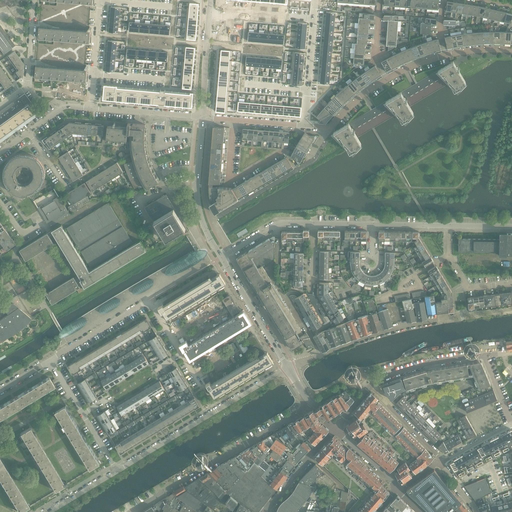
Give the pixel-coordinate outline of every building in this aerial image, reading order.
[(446,11),(451,12),(453,2),(448,2),(447,2),(446,6),(445,6),(444,10),(446,11)] [(455,20),(445,19),(444,19),(444,25),(449,25),(449,28),(448,28),(449,29),(455,28),(455,27),(455,20)] [(0,49),(3,54),(4,53),(7,52),(12,48),(15,46),(13,42),(10,39),(10,38),(9,37),(8,36),(7,35),(0,24),(0,49)] [(39,27),(38,38),(54,40),(55,40),(75,41),(79,42),(82,42),(89,43),(90,37),(90,31),(92,29),(90,27),(89,28),(88,29),(87,31),(84,31),(62,29),(57,28),(48,28),(48,27),(47,28),(40,27),(39,27)] [(431,29),(421,28),(420,33),(423,34),(423,36),(423,37),(428,35),(428,34),(430,34),(431,29)] [(453,48),(450,36),(445,37),(447,46),(447,48),(448,51),(453,50),(453,48)] [(432,40),(435,51),(441,49),(438,39),(432,40)] [(435,51),(432,40),(427,42),(430,53),(435,52),(435,51)] [(397,42),(386,41),(386,46),(388,46),(388,50),(388,51),(393,48),(393,47),(396,47),(397,42)] [(427,42),(422,44),(425,55),(430,53),(427,42)] [(417,46),(421,57),(425,55),(422,44),(417,46)] [(411,47),(416,58),(421,57),(417,46),(411,47)] [(416,58),(411,47),(406,50),(411,60),(416,58)] [(406,50),(401,52),(406,62),(411,60),(406,50)] [(13,51),(6,56),(7,56),(9,60),(17,55),(15,53),(14,51),(13,51)] [(396,54),(401,65),(406,62),(401,52),(396,54)] [(396,66),(397,67),(401,65),(396,54),(391,56),(395,64),(395,63),(396,66)] [(17,55),(9,60),(12,64),(19,58),(18,57),(17,55)] [(387,59),(386,59),(391,68),(391,69),(392,70),(392,69),(396,67),(397,67),(396,66),(395,63),(395,64),(391,56),(389,58),(387,59)] [(19,58),(12,64),(14,67),(22,62),(21,60),(19,58)] [(364,60),(354,59),(353,64),(356,64),(356,68),(361,66),(361,65),(364,65),(364,60)] [(383,61),(381,62),(385,70),(386,71),(386,72),(387,72),(392,70),(391,69),(391,68),(386,59),(383,61)] [(22,62),(14,67),(17,71),(23,66),(23,64),(22,62)] [(458,71),(458,70),(459,70),(457,67),(456,68),(456,67),(455,65),(453,62),(442,68),(438,70),(438,71),(441,74),(445,78),(446,77),(447,78),(446,78),(449,83),(453,89),(453,90),(456,88),(457,90),(460,88),(461,87),(460,86),(462,85),(463,86),(466,83),(465,82),(459,71),(458,71)] [(35,77),(43,78),(51,79),(51,78),(53,78),(55,79),(77,80),(78,81),(79,81),(86,81),(87,76),(87,70),(88,67),(86,66),(86,67),(85,68),(84,70),(81,69),(71,69),(59,68),(52,67),(45,66),(44,65),(43,66),(37,66),(36,66),(36,65),(36,66),(36,67),(35,76),(35,77)] [(370,69),(376,78),(381,74),(375,65),(370,69)] [(365,72),(372,81),(376,79),(376,78),(370,69),(365,72)] [(414,85),(401,93),(403,96),(404,98),(407,102),(409,107),(449,83),(446,78),(441,69),(438,71),(414,85)] [(361,75),(368,84),(372,81),(365,72),(361,75)] [(7,74),(6,75),(0,79),(0,82),(2,85),(9,79),(8,77),(9,76),(7,74)] [(368,84),(361,75),(356,78),(364,88),(368,84)] [(352,81),(359,91),(364,88),(356,78),(352,81)] [(9,79),(2,85),(5,89),(12,84),(11,81),(12,80),(10,79),(9,79)] [(348,85),(355,94),(359,91),(352,81),(348,85)] [(104,92),(103,99),(116,101),(118,101),(125,101),(132,102),(139,102),(146,103),(153,104),(159,104),(164,105),(171,105),(178,106),(185,106),(192,107),(193,93),(191,93),(191,94),(186,94),(179,93),(172,92),(165,92),(166,90),(160,90),(160,91),(154,91),(147,90),(140,90),(133,89),(126,88),(119,88),(117,88),(117,86),(104,85),(104,92)] [(348,85),(344,88),(351,97),(355,94),(348,85)] [(344,88),(340,92),(348,101),(351,97),(344,88)] [(340,92),(336,96),(344,104),(348,101),(340,92)] [(406,102),(406,101),(407,101),(405,98),(404,99),(404,98),(403,96),(401,93),(401,92),(386,101),(386,102),(388,104),(393,109),(394,108),(395,109),(394,109),(397,114),(401,120),(404,119),(405,120),(408,118),(408,119),(408,118),(408,117),(410,116),(411,117),(414,114),(413,113),(409,107),(407,102),(406,102)] [(0,138),(6,134),(12,129),(12,130),(12,129),(18,125),(19,125),(25,120),(30,117),(31,115),(31,116),(37,111),(25,94),(18,98),(19,99),(16,101),(16,100),(12,103),(10,105),(9,105),(6,107),(6,108),(3,110),(3,109),(0,111),(0,138)] [(332,100),(340,108),(344,104),(336,96),(332,100)] [(340,108),(332,100),(328,104),(336,112),(340,108)] [(374,109),(349,124),(351,127),(352,129),(354,133),(357,138),(397,114),(394,109),(389,100),(386,102),(374,109)] [(332,115),(333,116),(336,112),(328,104),(324,108),(330,113),(332,115)] [(321,112),(320,112),(328,119),(329,119),(329,120),(333,116),(332,115),(330,113),(324,108),(322,110),(321,112)] [(318,115),(316,117),(321,120),(318,124),(324,124),(325,123),(325,124),(326,124),(329,120),(329,119),(328,119),(320,112),(320,113),(318,115)] [(72,134),(77,134),(78,122),(75,122),(75,123),(69,123),(72,134)] [(61,127),(68,137),(72,134),(69,123),(65,126),(64,125),(61,127)] [(127,142),(127,134),(132,134),(132,138),(132,146),(133,149),(133,153),(125,155),(125,154),(124,154),(124,153),(123,153),(122,153),(121,153),(120,153),(120,154),(119,155),(119,156),(119,157),(120,157),(120,158),(121,158),(122,158),(123,158),(123,162),(124,163),(124,165),(125,167),(126,169),(126,171),(127,173),(128,176),(129,178),(131,181),(133,186),(135,189),(144,183),(147,187),(146,188),(145,188),(146,189),(147,189),(148,189),(148,188),(152,186),(152,187),(156,186),(155,184),(156,184),(158,182),(155,176),(152,171),(151,167),(150,165),(149,163),(147,158),(147,157),(146,152),(146,151),(145,145),(145,139),(145,138),(145,132),(145,125),(128,123),(127,126),(128,127),(127,128),(107,126),(106,141),(127,142)] [(349,151),(351,150),(352,151),(356,149),(355,148),(358,147),(359,148),(361,146),(361,145),(361,144),(357,138),(354,133),(353,132),(354,132),(353,129),(352,130),(351,129),(352,129),(351,127),(349,124),(349,123),(338,130),(334,132),(334,133),(336,135),(341,140),(342,139),(342,140),(348,151),(349,151)] [(68,137),(61,127),(59,129),(60,130),(58,131),(64,140),(68,137)] [(53,133),(60,143),(64,140),(58,131),(56,132),(55,131),(53,133)] [(51,136),(50,137),(55,145),(60,143),(53,133),(51,134),(51,136)] [(302,137),(301,138),(310,143),(311,144),(314,140),(315,139),(314,139),(313,138),(315,136),(309,136),(305,133),(303,135),(302,137)] [(55,145),(50,137),(48,138),(47,137),(42,140),(45,144),(49,150),(55,145)] [(301,138),(299,142),(308,148),(309,148),(311,144),(310,143),(301,138)] [(299,142),(296,147),(305,152),(306,153),(309,148),(308,148),(299,142)] [(296,147),(293,152),(300,156),(302,157),(303,157),(306,153),(305,152),(296,147)] [(59,158),(61,162),(71,156),(68,152),(59,158)] [(291,155),(290,157),(295,160),(298,164),(299,162),(300,162),(301,162),(303,157),(302,157),(300,156),(293,152),(291,155)] [(22,196),(24,196),(26,196),(28,196),(29,196),(28,195),(29,195),(31,195),(33,194),(34,193),(36,192),(37,191),(39,189),(40,188),(42,186),(42,185),(43,183),(44,182),(44,180),(44,179),(45,177),(45,176),(45,174),(45,173),(45,172),(44,170),(44,168),(43,167),(43,165),(42,164),(41,163),(40,161),(39,160),(38,159),(37,158),(35,157),(34,156),(32,156),(30,155),(28,155),(26,154),(24,154),(22,154),(20,154),(18,155),(16,156),(15,156),(13,157),(11,158),(10,159),(9,161),(8,161),(7,163),(6,165),(5,166),(4,169),(4,170),(3,172),(3,174),(3,176),(3,178),(4,180),(4,181),(5,183),(6,185),(7,187),(8,188),(10,190),(9,190),(11,192),(12,193),(14,194),(15,195),(16,195),(18,195),(19,196),(20,196),(22,196)] [(61,162),(63,166),(73,160),(71,156),(61,162)] [(284,159),(281,160),(287,169),(287,170),(288,170),(292,168),(292,167),(292,166),(288,159),(287,158),(287,157),(286,157),(284,159)] [(73,160),(63,166),(66,169),(76,163),(73,160)] [(279,162),(277,163),(282,172),(282,173),(283,173),(287,171),(287,170),(287,169),(281,160),(279,162)] [(76,163),(66,169),(68,173),(78,167),(76,163)] [(113,165),(119,175),(123,172),(117,163),(113,165)] [(274,165),(272,166),(277,175),(277,176),(278,176),(282,173),(282,172),(277,163),(276,163),(274,165)] [(109,168),(115,177),(119,175),(113,165),(109,168)] [(269,168),(267,169),(272,178),(273,179),(277,176),(278,176),(277,176),(277,175),(272,166),(271,166),(269,168)] [(78,167),(68,173),(71,177),(80,171),(78,167)] [(105,170),(111,180),(115,177),(109,168),(105,170)] [(264,171),(262,172),(267,181),(268,182),(272,179),(273,179),(272,178),(267,169),(266,169),(264,171)] [(105,170),(102,172),(108,182),(111,180),(105,170)] [(80,171),(71,177),(73,181),(83,175),(80,171)] [(102,172),(98,175),(104,184),(108,182),(102,172)] [(259,174),(257,175),(262,184),(263,185),(268,182),(267,181),(262,172),(261,172),(259,174)] [(98,175),(94,177),(100,187),(104,184),(98,175)] [(254,176),(252,178),(257,187),(258,187),(258,188),(263,185),(262,184),(257,175),(254,176)] [(100,187),(94,177),(90,179),(96,189),(100,187)] [(220,179),(210,178),(209,183),(209,187),(209,188),(209,190),(209,191),(209,193),(209,195),(210,197),(210,199),(210,200),(211,202),(211,203),(211,204),(209,205),(215,213),(220,210),(219,209),(223,206),(223,207),(237,198),(238,198),(232,189),(233,189),(232,188),(212,186),(213,183),(219,184),(220,179)] [(249,179),(247,181),(252,190),(253,190),(253,191),(258,188),(258,187),(257,187),(252,178),(249,179)] [(96,189),(90,179),(86,182),(92,192),(96,189)] [(244,182),(242,183),(248,193),(248,194),(248,193),(253,191),(253,190),(252,190),(247,181),(244,182)] [(68,207),(72,214),(85,206),(84,204),(90,200),(87,196),(90,194),(91,194),(84,183),(66,194),(72,204),(68,207)] [(239,185),(237,186),(243,195),(243,196),(248,194),(248,193),(242,183),(242,184),(239,185)] [(233,189),(238,198),(237,198),(238,199),(238,200),(238,199),(243,197),(243,196),(243,195),(237,186),(237,187),(234,188),(233,189)] [(145,207),(167,244),(187,232),(188,231),(166,195),(166,194),(165,195),(145,207)] [(43,218),(44,217),(50,227),(50,228),(70,215),(59,197),(53,200),(54,201),(43,207),(42,205),(38,208),(42,215),(41,216),(43,218)] [(78,246),(75,247),(63,228),(64,228),(62,225),(52,231),(54,234),(80,276),(79,276),(79,277),(75,279),(74,277),(46,294),(52,304),(80,287),(83,285),(85,288),(92,283),(142,252),(143,252),(146,250),(140,241),(137,243),(90,272),(89,270),(77,251),(80,250),(91,267),(116,252),(117,253),(121,250),(120,249),(132,242),(108,203),(67,228),(78,246)] [(414,242),(417,246),(422,243),(419,238),(419,232),(413,232),(412,232),(411,242),(414,242)] [(0,238),(0,242),(1,244),(11,237),(11,236),(10,237),(8,233),(0,238)] [(54,244),(48,234),(47,233),(20,250),(26,261),(28,260),(54,244)] [(261,298),(262,300),(264,303),(265,304),(267,307),(268,309),(268,310),(269,311),(271,315),(272,315),(274,319),(275,321),(275,320),(275,321),(277,324),(278,324),(293,349),(302,343),(301,343),(303,342),(308,349),(311,348),(313,347),(314,346),(309,338),(310,338),(306,332),(306,333),(303,334),(279,294),(276,290),(273,285),(262,266),(274,259),(275,237),(273,237),(273,236),(270,238),(271,239),(247,253),(247,252),(238,257),(238,259),(237,260),(256,291),(257,291),(261,298)] [(1,244),(4,247),(13,241),(11,237),(1,244)] [(13,241),(4,247),(6,251),(10,249),(16,244),(13,241)] [(417,246),(414,248),(417,253),(425,248),(422,243),(417,246)] [(201,246),(64,325),(70,335),(209,254),(201,246)] [(428,252),(425,248),(417,253),(420,257),(428,252)] [(430,257),(428,252),(420,257),(422,262),(431,257),(430,257)] [(431,257),(422,262),(423,262),(425,266),(425,267),(426,267),(433,262),(434,262),(433,261),(431,257)] [(466,262),(459,262),(464,273),(469,273),(469,262),(469,260),(466,260),(466,262)] [(431,276),(439,271),(439,270),(436,266),(428,271),(428,272),(431,276)] [(351,270),(354,276),(362,271),(360,267),(351,270)] [(384,268),(382,271),(390,277),(393,271),(384,268)] [(365,273),(362,271),(354,276),(359,281),(365,273)] [(380,274),(385,281),(386,283),(392,278),(390,277),(382,271),(380,274)] [(431,276),(434,280),(442,275),(439,271),(431,276)] [(165,308),(164,308),(164,307),(161,309),(162,309),(161,309),(167,319),(216,289),(217,291),(224,287),(223,284),(225,283),(220,274),(215,276),(213,273),(208,276),(211,281),(165,308)] [(359,281),(365,284),(368,275),(365,273),(359,281)] [(376,275),(379,284),(385,281),(380,274),(376,275)] [(434,280),(436,285),(445,280),(442,275),(434,280)] [(303,281),(294,280),(294,285),(294,286),(294,289),(302,291),(303,286),(303,281)] [(445,280),(436,285),(439,290),(447,285),(445,280)] [(325,323),(324,321),(323,320),(323,319),(324,319),(324,318),(325,317),(326,317),(327,317),(327,318),(328,318),(332,325),(346,317),(332,292),(332,283),(315,283),(315,288),(314,288),(313,294),(303,294),(297,298),(297,297),(296,297),(296,296),(295,296),(294,295),(293,295),(292,295),(291,295),(291,296),(290,296),(311,332),(325,323)] [(450,289),(447,285),(439,290),(442,294),(450,289)] [(435,303),(437,314),(448,312),(448,313),(449,313),(449,314),(450,314),(450,315),(451,315),(452,315),(453,315),(453,314),(454,313),(454,312),(452,292),(450,289),(442,294),(440,295),(441,302),(435,303)] [(182,338),(179,340),(185,350),(186,349),(191,358),(240,328),(241,330),(248,326),(230,295),(222,300),(234,319),(188,347),(182,338)] [(425,296),(422,297),(419,298),(416,298),(413,299),(411,299),(402,301),(407,323),(408,323),(416,321),(416,322),(418,321),(419,321),(426,320),(427,320),(426,315),(424,301),(426,301),(428,315),(437,313),(437,314),(435,303),(434,295),(425,296)] [(368,315),(374,333),(374,332),(382,330),(384,330),(379,312),(374,298),(364,301),(368,315)] [(25,324),(27,322),(29,319),(30,318),(20,309),(14,304),(13,304),(12,303),(11,303),(10,303),(9,303),(8,304),(7,304),(7,305),(6,306),(5,307),(5,308),(5,309),(5,310),(5,311),(6,311),(6,312),(8,314),(0,319),(0,340),(2,339),(6,337),(9,335),(11,334),(12,333),(14,332),(16,331),(17,330),(19,329),(20,328),(21,327),(22,326),(25,324)] [(379,312),(384,330),(385,329),(392,327),(393,327),(387,309),(379,312)] [(358,318),(357,318),(363,336),(364,336),(371,333),(371,334),(372,333),(374,333),(368,315),(366,316),(358,318)] [(151,326),(146,317),(141,320),(147,328),(151,326)] [(345,324),(351,341),(353,340),(361,337),(363,336),(357,318),(355,319),(346,323),(347,323),(345,324)] [(147,328),(141,320),(137,322),(138,323),(143,331),(147,328)] [(143,331),(138,323),(134,326),(138,333),(143,331)] [(345,324),(336,327),(341,344),(350,341),(351,341),(345,324)] [(138,333),(134,326),(130,328),(134,336),(138,333)] [(326,330),(332,347),(340,344),(341,344),(336,327),(326,330)] [(134,336),(130,328),(125,331),(130,338),(134,336)] [(332,347),(326,330),(321,332),(313,337),(323,353),(330,348),(330,349),(330,348),(332,347)] [(130,338),(125,331),(121,333),(126,341),(130,338)] [(126,341),(121,333),(117,336),(122,343),(126,341)] [(206,377),(202,379),(208,389),(209,389),(214,397),(263,367),(265,369),(272,365),(253,334),(246,339),(257,358),(211,386),(206,377)] [(157,335),(149,340),(152,344),(160,340),(157,335)] [(122,343),(117,336),(113,338),(118,346),(122,343)] [(472,341),(471,336),(441,343),(443,348),(472,341)] [(118,346),(113,338),(109,341),(114,349),(118,346)] [(160,340),(152,344),(155,349),(162,344),(160,340)] [(114,349),(109,341),(105,343),(110,351),(114,349)] [(110,351),(105,343),(101,346),(106,354),(110,351)] [(471,355),(472,355),(473,355),(474,355),(475,354),(476,353),(477,352),(477,351),(478,350),(478,349),(478,348),(477,347),(477,346),(476,345),(476,344),(475,343),(474,343),(473,343),(472,343),(471,343),(470,343),(469,343),(468,344),(467,344),(467,345),(466,346),(466,347),(465,348),(465,349),(465,350),(466,351),(466,352),(467,353),(468,354),(469,354),(469,355),(470,355),(471,355)] [(165,349),(162,344),(155,349),(157,354),(165,349)] [(106,354),(101,346),(97,348),(102,356),(106,354)] [(102,356),(97,348),(93,351),(98,359),(102,356)] [(168,354),(165,349),(157,354),(160,358),(168,354)] [(98,359),(93,351),(89,353),(93,361),(98,359)] [(93,361),(89,353),(84,356),(89,364),(93,361)] [(143,355),(139,358),(144,366),(148,363),(143,355)] [(89,364),(84,356),(80,358),(85,366),(89,364)] [(85,366),(80,358),(76,361),(81,369),(85,366)] [(139,358),(134,361),(139,368),(144,366),(139,358)] [(76,360),(72,363),(77,371),(81,369),(76,361),(76,360)] [(134,361),(129,363),(134,371),(139,368),(134,361)] [(429,371),(427,372),(426,371),(420,373),(421,373),(420,373),(415,374),(414,375),(414,374),(409,376),(403,378),(406,387),(406,389),(407,390),(410,389),(411,390),(415,389),(415,388),(422,386),(422,387),(427,386),(427,384),(430,383),(437,382),(437,383),(442,383),(442,381),(448,380),(449,381),(453,381),(454,379),(460,378),(461,379),(465,378),(465,377),(473,376),(475,381),(474,382),(476,386),(477,386),(479,389),(480,388),(480,389),(483,387),(485,386),(490,384),(491,384),(488,378),(486,373),(484,367),(483,367),(484,367),(481,361),(470,363),(470,364),(467,364),(461,365),(460,365),(455,366),(454,366),(449,367),(443,368),(437,369),(431,370),(431,371),(429,371)] [(72,363),(67,366),(72,374),(77,371),(72,363)] [(129,363),(125,366),(130,374),(134,371),(129,363)] [(359,373),(359,372),(359,371),(359,370),(358,369),(358,368),(357,367),(356,367),(355,366),(354,366),(353,365),(352,365),(351,366),(350,366),(349,366),(348,367),(348,368),(347,369),(346,369),(346,370),(346,372),(346,373),(346,374),(347,375),(347,376),(348,377),(349,378),(350,378),(351,378),(352,379),(353,379),(354,379),(354,378),(355,378),(356,378),(357,377),(358,377),(358,376),(359,375),(359,374),(359,373)] [(125,366),(120,369),(125,377),(130,374),(125,366)] [(176,367),(168,372),(171,376),(179,372),(176,367)] [(120,369),(116,372),(121,380),(125,377),(120,369)] [(116,372),(111,375),(116,383),(121,380),(116,372)] [(182,376),(179,372),(171,376),(174,381),(182,376)] [(111,375),(107,378),(111,385),(116,383),(111,375)] [(182,376),(174,381),(177,386),(185,381),(182,376)] [(35,386),(40,395),(54,386),(49,377),(35,386)] [(86,378),(78,383),(81,388),(89,383),(86,378)] [(107,378),(102,381),(107,388),(111,385),(107,378)] [(384,393),(392,400),(402,390),(405,389),(404,387),(401,378),(381,385),(384,392),(384,393)] [(159,381),(155,383),(159,391),(164,388),(159,381)] [(188,386),(185,381),(177,386),(180,390),(188,386)] [(81,388),(84,393),(92,388),(89,383),(81,388)] [(155,383),(150,386),(155,394),(159,391),(155,383)] [(21,394),(26,403),(40,395),(35,386),(21,394)] [(150,386),(145,389),(150,397),(155,394),(150,386)] [(92,388),(84,393),(87,397),(94,393),(92,388)] [(145,389),(141,392),(146,400),(150,397),(145,389)] [(488,393),(492,402),(497,399),(493,390),(488,393)] [(340,394),(350,405),(354,401),(345,391),(340,394)] [(141,392),(136,395),(141,403),(146,400),(141,392)] [(353,436),(354,435),(357,433),(359,436),(361,434),(363,436),(357,443),(390,472),(393,468),(394,469),(396,468),(397,468),(399,470),(395,473),(402,483),(425,466),(435,456),(433,453),(431,455),(403,427),(400,431),(399,430),(400,428),(399,428),(402,425),(377,401),(379,399),(371,392),(354,413),(358,416),(356,419),(348,425),(346,426),(353,436)] [(97,397),(94,393),(87,397),(90,402),(97,397)] [(483,395),(487,404),(492,402),(488,393),(483,395)] [(26,403),(21,394),(6,403),(12,412),(26,403)] [(293,422),(295,426),(302,434),(306,438),(308,439),(308,438),(315,445),(327,432),(328,431),(329,430),(328,430),(325,427),(322,424),(320,422),(320,421),(319,421),(318,418),(317,418),(316,416),(317,415),(319,414),(321,413),(322,412),(323,412),(325,415),(325,416),(327,419),(328,419),(332,416),(333,416),(338,413),(343,410),(345,411),(350,406),(340,394),(339,395),(322,405),(321,405),(320,406),(319,407),(320,408),(319,408),(319,409),(317,410),(315,411),(314,411),(314,412),(313,411),(313,410),(312,411),(311,411),(293,422)] [(136,395),(132,398),(136,406),(141,403),(136,395)] [(478,397),(482,406),(487,404),(483,395),(478,397)] [(200,405),(195,396),(190,399),(195,407),(195,408),(200,405)] [(396,404),(400,408),(407,401),(403,397),(396,404)] [(473,399),(477,408),(482,406),(478,397),(473,399)] [(132,398),(127,401),(132,408),(136,406),(132,398)] [(195,407),(190,399),(186,402),(191,410),(195,407)] [(472,410),(468,401),(467,399),(466,399),(463,400),(462,401),(467,412),(472,410)] [(468,401),(472,410),(477,408),(473,399),(468,401)] [(127,401),(122,403),(127,411),(132,408),(127,401)] [(407,401),(400,408),(404,412),(410,405),(407,401)] [(191,410),(186,402),(182,404),(187,412),(191,410)] [(0,406),(0,418),(12,412),(6,403),(0,406)] [(122,403),(118,406),(122,414),(127,411),(122,403)] [(187,412),(182,404),(178,407),(183,415),(187,412)] [(404,412),(407,416),(414,409),(410,405),(404,412)] [(65,406),(55,412),(66,429),(68,434),(90,469),(94,467),(99,464),(101,463),(99,460),(98,461),(70,414),(70,413),(69,412),(65,407),(65,406)] [(183,415),(178,407),(174,409),(179,417),(183,415)] [(179,417),(174,409),(170,412),(175,420),(179,417)] [(418,413),(414,409),(407,416),(411,419),(418,413)] [(106,410),(98,415),(101,420),(109,415),(106,410)] [(175,420),(170,412),(166,414),(171,422),(171,423),(175,420)] [(422,416),(418,413),(411,419),(415,423),(422,416)] [(171,422),(166,414),(162,417),(167,425),(171,422)] [(111,420),(109,415),(101,420),(103,425),(111,420)] [(426,420),(422,416),(415,423),(419,427),(426,420)] [(457,420),(460,425),(468,420),(466,416),(457,420)] [(167,425),(162,417),(157,419),(162,427),(167,425)] [(162,427),(157,419),(153,422),(158,430),(162,427)] [(114,424),(111,420),(103,425),(106,429),(114,424)] [(426,420),(419,427),(423,431),(430,424),(426,420)] [(460,425),(463,430),(471,425),(468,420),(460,425)] [(158,430),(153,422),(149,424),(154,432),(158,430)] [(288,425),(290,429),(295,435),(296,437),(300,441),(299,442),(300,442),(301,444),(304,441),(304,440),(306,438),(302,434),(295,426),(293,422),(288,425)] [(117,429),(114,424),(106,429),(109,434),(117,429)] [(154,432),(149,424),(145,427),(150,435),(154,432)] [(430,424),(423,431),(426,435),(433,428),(430,424)] [(288,425),(277,432),(279,435),(279,436),(287,444),(296,437),(295,435),(290,429),(288,425)] [(463,430),(465,434),(473,430),(471,425),(463,430)] [(150,435),(145,427),(141,429),(146,437),(150,435)] [(25,430),(20,434),(32,454),(55,491),(59,488),(67,483),(66,481),(65,482),(64,482),(63,482),(34,435),(35,434),(33,434),(30,428),(26,430),(25,430)] [(426,435),(430,438),(437,432),(433,428),(426,435)] [(146,437),(141,429),(137,432),(142,440),(146,437)] [(473,430),(465,434),(468,440),(477,435),(473,430)] [(142,440),(137,432),(133,434),(138,442),(142,440)] [(268,437),(263,440),(264,443),(281,454),(283,451),(287,446),(288,445),(287,444),(279,436),(277,432),(270,436),(269,437),(268,438),(268,437)] [(437,432),(430,438),(435,443),(441,436),(437,432)] [(138,442),(133,434),(129,437),(134,445),(138,442)] [(448,440),(453,448),(458,446),(452,435),(451,434),(450,434),(451,436),(450,437),(451,438),(448,440)] [(452,435),(458,446),(463,443),(458,434),(455,436),(454,435),(453,435),(452,435)] [(504,434),(500,436),(504,446),(508,443),(504,434)] [(372,511),(390,493),(380,484),(383,481),(352,453),(353,452),(349,448),(348,449),(347,448),(345,448),(341,445),(343,443),(334,436),(314,457),(322,465),(349,489),(348,496),(348,495),(349,496),(350,491),(359,499),(349,510),(349,511),(351,511),(350,511),(372,511)] [(500,436),(495,438),(500,448),(504,446),(500,436)] [(134,445),(129,437),(125,439),(130,447),(134,445)] [(306,438),(304,440),(304,441),(311,448),(313,446),(315,445),(308,438),(308,439),(306,438)] [(495,438),(491,441),(495,450),(500,448),(495,438)] [(130,447),(125,439),(121,442),(125,450),(130,447)] [(263,440),(257,443),(260,447),(268,454),(277,461),(278,460),(279,461),(282,456),(283,456),(281,454),(264,443),(263,440)] [(448,440),(444,442),(443,443),(448,451),(453,448),(448,440)] [(304,441),(301,444),(308,451),(311,448),(304,441)] [(491,441),(487,443),(491,452),(495,450),(491,441)] [(125,450),(121,442),(116,445),(121,453),(126,450),(125,450)] [(287,446),(283,451),(286,454),(287,454),(298,462),(304,455),(308,451),(301,444),(300,442),(292,450),(288,445),(287,446)] [(443,443),(444,442),(443,442),(438,446),(445,453),(448,451),(443,443)] [(251,447),(250,448),(253,451),(263,460),(268,454),(260,447),(257,443),(251,447)] [(487,443),(482,445),(487,454),(491,452),(487,443)] [(477,448),(482,457),(487,454),(482,445),(478,448),(477,448)] [(240,454),(239,454),(251,465),(254,461),(265,470),(269,465),(263,460),(253,451),(250,448),(249,449),(240,454)] [(477,448),(472,450),(477,459),(482,457),(477,448)] [(472,450),(468,453),(473,462),(477,459),(472,450)] [(200,466),(201,466),(202,466),(203,466),(204,465),(205,465),(205,464),(206,463),(207,462),(207,461),(207,460),(207,459),(207,458),(207,457),(207,456),(206,456),(205,455),(205,454),(204,454),(203,453),(202,453),(201,453),(200,453),(199,453),(198,454),(197,454),(196,455),(196,456),(195,456),(195,457),(194,458),(194,459),(194,460),(195,461),(195,462),(196,463),(196,464),(197,465),(198,465),(199,466),(200,466)] [(468,453),(463,455),(468,464),(473,462),(468,453)] [(239,454),(226,462),(239,477),(246,469),(247,470),(251,465),(239,454)] [(287,454),(286,455),(288,457),(287,458),(295,465),(296,465),(298,462),(287,454)] [(463,455),(459,458),(464,467),(468,464),(463,455)] [(280,461),(278,464),(290,473),(290,472),(295,466),(295,465),(287,460),(282,456),(279,461),(280,461)] [(0,480),(18,510),(19,511),(24,510),(28,507),(30,506),(28,503),(27,504),(0,458),(0,480)] [(459,458),(454,460),(459,469),(464,467),(459,458)] [(454,460),(450,463),(455,472),(459,469),(454,460)] [(239,502),(241,504),(247,509),(252,511),(257,511),(259,510),(276,489),(270,484),(261,476),(265,470),(254,461),(251,465),(247,470),(246,469),(239,477),(227,492),(231,496),(238,501),(239,502)] [(239,477),(226,462),(216,467),(208,472),(210,475),(227,492),(239,477)] [(273,463),(272,466),(280,472),(280,470),(287,476),(290,473),(278,464),(276,463),(275,464),(273,463)] [(265,470),(261,476),(270,484),(276,489),(277,488),(277,489),(278,487),(286,477),(286,478),(287,476),(280,470),(280,472),(272,466),(270,464),(269,465),(265,470)] [(335,492),(336,489),(336,484),(315,464),(299,481),(298,481),(292,493),(290,495),(289,496),(288,497),(286,499),(283,501),(282,502),(280,504),(279,505),(278,507),(277,509),(277,511),(276,511),(298,511),(318,487),(335,492)] [(445,511),(450,511),(462,502),(447,485),(445,483),(437,473),(434,470),(427,475),(410,487),(407,489),(409,493),(415,499),(428,511),(445,511),(446,511),(445,511)] [(207,511),(209,511),(212,509),(215,506),(223,511),(229,511),(238,501),(231,496),(227,492),(210,475),(208,472),(200,477),(185,486),(186,490),(207,504),(204,510),(207,511)] [(485,478),(465,486),(474,500),(485,496),(490,493),(485,478)] [(157,511),(217,511),(212,509),(209,511),(207,511),(204,510),(207,504),(186,490),(185,486),(183,485),(173,491),(173,493),(152,506),(154,510),(157,511)] [(336,489),(335,492),(333,499),(331,499),(330,504),(333,504),(332,508),(331,511),(338,511),(341,491),(336,489)] [(341,491),(338,511),(344,511),(348,493),(341,491)] [(393,504),(399,510),(400,511),(415,511),(400,498),(400,497),(398,495),(396,497),(391,502),(393,504)] [(393,504),(391,502),(391,503),(387,507),(382,511),(396,511),(399,510),(393,504)] [(445,511),(446,511),(445,511),(468,511),(462,502),(450,511),(445,511)]
